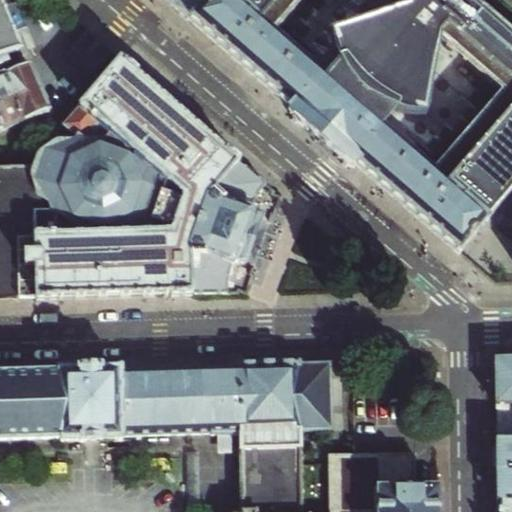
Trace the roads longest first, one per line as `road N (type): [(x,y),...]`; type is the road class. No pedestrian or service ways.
road 1 (tertiary): [(461,325),(429,284),(96,0)]
road 2 (residential): [(461,325),(0,338)]
road 3 (residential): [(464,511),(461,325)]
